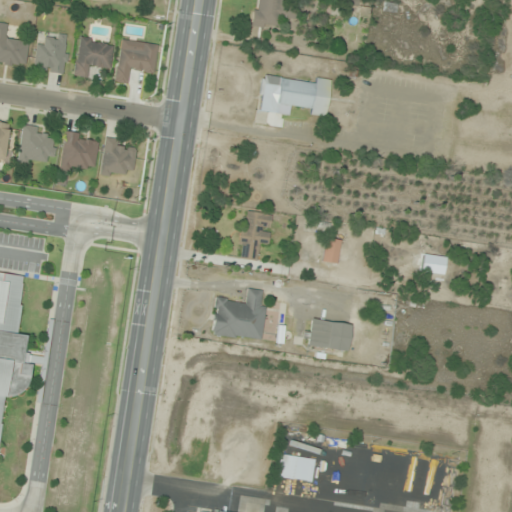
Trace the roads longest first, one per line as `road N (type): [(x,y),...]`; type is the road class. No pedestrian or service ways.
road 1 (tertiary): [(119,511),(199,0)]
road 2 (residential): [(181,122),(0,93)]
